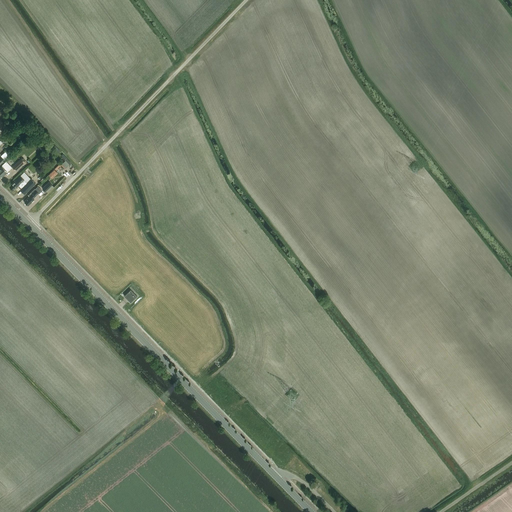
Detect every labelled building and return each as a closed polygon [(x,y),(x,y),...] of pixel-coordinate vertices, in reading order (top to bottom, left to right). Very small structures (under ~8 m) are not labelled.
[(16,171),(25,162),(21,158),(12,167),(16,171)] [(66,168),(71,163),(66,159),(65,160),(66,161),(63,164),(66,168)] [(8,172),(3,167),(0,169),(0,178),(1,177),(2,178),(8,172)] [(22,180),(19,177),(16,181),(15,180),(9,186),(14,190),(17,187),(19,185),(22,188),(21,189),(25,194),(35,183),(31,179),(25,185),(21,181),(22,180)] [(52,185),(49,182),(42,188),(46,192),(52,185)] [(39,193),(42,190),(38,186),(35,189),(30,193),(32,194),(24,201),(28,206),(34,200),(33,199),(39,193)] [(131,302),(137,296),(131,289),(125,296),(131,302)]
